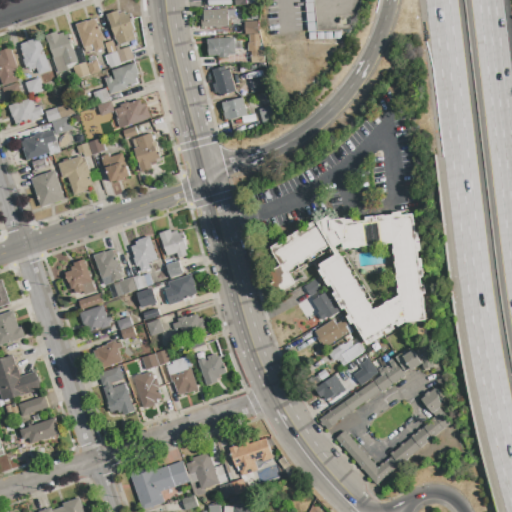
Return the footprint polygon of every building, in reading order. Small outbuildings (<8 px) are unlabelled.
[(202,27),(201,20),(204,20),(204,12),(227,10),(227,26),(202,27)] [(119,46),(117,40),(115,41),(106,15),(117,11),(118,13),(121,11),(122,14),(124,13),(126,16),(128,15),(133,30),(132,31),(135,40),(119,46)] [(95,52),(93,45),(84,48),(76,25),(87,21),(88,26),(96,23),(100,34),(102,33),(104,42),(102,42),(104,49),(95,52)] [(245,34),(244,23),(257,22),(257,34),(245,34)] [(67,66),(68,70),(57,74),(52,58),(53,57),(46,36),(56,33),(57,35),(64,33),(65,36),(68,35),(77,62),(67,66)] [(251,64),(250,53),(248,53),(247,36),(259,36),(260,51),(263,51),(264,64),(251,64)] [(30,70),(29,67),(26,68),(23,60),(24,60),(20,49),(22,48),(21,45),(28,43),(28,42),(39,38),(47,61),(46,61),(49,70),(38,74),(36,68),(30,70)] [(219,59),(219,55),(208,56),(207,41),(233,39),(234,55),(227,55),(227,58),(219,59)] [(110,68),(106,56),(109,55),(105,44),(112,42),(120,64),(110,68)] [(121,64),(115,48),(118,46),(120,51),(129,48),(133,60),(121,64)] [(3,86),(0,77),(0,55),(1,55),(0,53),(0,51),(10,48),(18,71),(17,72),(20,80),(3,86)] [(91,75),(87,64),(90,63),(88,59),(95,57),(96,57),(100,72),(91,75)] [(78,80),(74,67),(86,63),(90,75),(78,80)] [(126,88),(127,89),(110,95),(105,79),(111,77),(112,81),(115,80),(112,71),(135,63),(139,74),(138,74),(139,78),(136,79),(138,84),(126,88)] [(220,97),(219,93),(216,94),(213,85),(216,84),(213,70),(224,67),(225,71),(229,70),(235,92),(220,97)] [(254,92),(251,81),(262,78),(265,89),(254,92)] [(30,96),(26,83),(39,79),(43,91),(30,96)] [(6,102),(2,89),(17,84),(22,97),(6,102)] [(97,106),(93,93),(106,89),(110,101),(97,106)] [(229,121),(228,119),(225,120),(223,113),(224,113),(222,104),(242,98),(247,116),(229,121)] [(15,125),(13,117),(12,117),(8,107),(31,99),(34,108),(39,107),(42,116),(37,117),(38,120),(30,122),(30,121),(19,125),(19,124),(15,125)] [(127,126),(124,118),(118,120),(115,110),(121,108),(120,106),(128,103),(129,104),(139,101),(142,109),(146,108),(150,119),(127,126)] [(101,117),(97,107),(110,102),(114,112),(101,117)] [(49,123),(45,112),(71,104),(75,114),(49,123)] [(261,118),(259,110),(271,107),(273,115),(261,118)] [(55,135),(51,123),(68,117),(73,129),(55,135)] [(146,123),(148,129),(140,131),(138,126),(146,123)] [(126,139),(123,131),(135,128),(137,135),(126,139)] [(27,160),(23,150),(25,149),(22,142),(25,141),(24,140),(35,136),(35,135),(43,132),(44,134),(53,131),(60,152),(49,156),(48,153),(27,160)] [(154,142),(155,141),(158,149),(156,150),(160,161),(150,165),(151,168),(141,171),(134,149),(138,148),(135,139),(151,134),(154,142)] [(92,156),(88,143),(100,139),(105,151),(92,156)] [(85,158),(83,153),(79,155),(76,148),(87,144),(91,156),(85,158)] [(111,183),(106,169),(104,170),(100,158),(108,155),(109,158),(122,154),(129,177),(124,179),(125,180),(117,182),(117,181),(111,183)] [(74,196),(67,177),(63,178),(58,165),(81,157),(83,162),(85,161),(90,174),(88,175),(92,185),(87,187),(88,191),(74,196)] [(41,208),(31,179),(55,171),(65,200),(41,208)] [(368,345),(354,323),(352,324),(348,318),(350,316),(345,308),(343,310),(339,303),(342,302),(340,299),(338,301),(334,295),(336,293),(331,285),(329,287),(318,267),(336,256),(330,245),(327,247),(327,248),(324,250),(323,250),(316,254),(316,255),(313,257),(312,256),(304,261),(305,262),(301,264),(301,263),(293,268),(294,269),(290,271),(290,270),(288,271),(296,284),(279,294),(267,275),(281,267),(272,252),(273,251),(272,248),(278,244),(280,247),(288,242),(286,239),(293,236),(294,238),(296,237),(294,234),(301,230),(303,233),(311,228),(309,225),(316,221),(318,224),(329,217),(331,221),(346,220),(346,221),(353,220),(353,223),(366,222),(366,219),(374,218),(374,221),(377,220),(376,217),(384,217),(393,216),(393,214),(400,213),(401,216),(413,215),(415,234),(418,234),(419,241),(416,242),(416,244),(419,244),(420,251),(417,251),(418,260),(421,260),(422,268),(419,268),(419,270),(422,270),(423,277),(420,278),(421,287),(424,286),(425,294),(422,294),(425,321),(407,323),(407,319),(403,320),(405,323),(399,326),(397,324),(392,327),(394,329),(387,333),(386,331),(381,334),(382,336),(368,345)] [(178,259),(177,254),(167,257),(159,234),(170,231),(171,234),(177,232),(177,235),(182,233),(187,250),(185,251),(187,257),(178,259)] [(142,272),(140,267),(137,268),(134,259),(135,259),(132,248),(137,246),(136,243),(139,242),(139,241),(149,237),(157,260),(147,264),(150,270),(142,272)] [(112,282),(110,276),(101,279),(94,257),(112,251),(113,254),(115,254),(118,264),(119,264),(122,272),(120,273),(122,279),(112,282)] [(75,295),(73,290),(70,291),(65,274),(72,271),(71,268),(74,267),(73,264),(84,260),(96,295),(87,298),(85,292),(75,295)] [(170,279),(166,266),(179,262),(183,274),(170,279)] [(132,278),(136,291),(153,285),(149,274),(141,277),(140,276),(132,278)] [(170,306),(164,290),(170,289),(168,284),(191,276),(195,287),(191,288),(194,296),(183,300),(183,302),(170,306)] [(123,295),(119,283),(132,278),(136,291),(123,295)] [(310,296),(304,287),(315,280),(321,289),(310,296)] [(0,281),(1,281),(9,304),(0,307),(0,281)] [(303,289),(309,298),(298,306),(292,296),(303,289)] [(322,321),(317,314),(320,312),(313,301),(327,292),(340,311),(328,319),(328,318),(322,321)] [(81,310),(78,302),(100,294),(103,302),(81,310)] [(90,332),(88,327),(84,328),(80,314),(102,306),(109,327),(102,330),(101,328),(90,332)] [(145,321),(143,313),(158,309),(160,316),(145,321)] [(0,345),(0,315),(13,311),(18,329),(21,328),(24,338),(0,345)] [(184,341),(180,328),(175,330),(173,325),(178,323),(177,320),(186,317),(186,319),(197,315),(198,320),(202,318),(207,333),(184,341)] [(120,331),(117,323),(129,318),(132,327),(120,331)] [(150,337),(146,325),(159,320),(163,332),(150,337)] [(325,350),(322,345),(323,344),(315,332),(333,321),(335,325),(341,321),(348,331),(331,342),(333,345),(325,350)] [(123,340),(121,332),(132,328),(135,336),(123,340)] [(98,370),(92,351),(107,345),(107,344),(115,342),(116,345),(121,343),(122,348),(117,350),(122,362),(98,370)] [(343,366),(339,361),(337,362),(336,360),(333,362),(328,355),(342,345),(345,345),(350,342),(353,347),(357,344),(363,352),(343,366)] [(329,430),(320,420),(382,377),(379,373),(387,368),(389,371),(392,368),(390,365),(394,362),(395,362),(398,367),(401,366),(396,358),(401,354),(403,357),(418,348),(431,347),(434,368),(423,369),(423,363),(411,370),(410,368),(402,373),(404,376),(382,392),(381,391),(367,401),(367,402),(364,404),(364,403),(354,410),(354,411),(352,413),(351,412),(342,419),(343,420),(340,422),(339,421),(336,423),(336,424),(337,424),(329,430)] [(147,371),(143,358),(166,351),(170,363),(147,371)] [(207,387),(199,364),(208,361),(207,358),(215,355),(217,358),(220,357),(222,364),(223,364),(226,374),(219,376),(220,379),(217,380),(218,383),(207,387)] [(2,401),(0,394),(0,360),(12,356),(19,377),(35,372),(41,390),(22,396),(21,395),(2,401)] [(179,396),(178,393),(177,393),(174,383),(172,383),(166,367),(173,365),(172,363),(182,359),(183,364),(185,363),(187,368),(190,367),(197,390),(179,396)] [(362,369),(359,365),(369,359),(377,373),(370,377),(371,379),(361,386),(354,375),(362,369)] [(123,415),(122,413),(119,414),(118,411),(111,413),(102,388),(105,388),(104,386),(102,387),(98,375),(119,368),(123,380),(111,384),(112,389),(124,385),(133,412),(123,415)] [(143,409),(133,379),(151,372),(154,380),(156,379),(159,387),(157,388),(161,399),(157,400),(158,404),(143,409)] [(346,391),(333,400),(332,398),(326,401),(323,397),(320,398),(314,390),(335,375),(346,391)] [(376,485),(336,439),(345,432),(346,434),(347,433),(349,436),(357,446),(358,445),(360,447),(359,448),(367,457),(368,456),(370,459),(369,460),(378,469),(380,467),(380,466),(382,463),(383,464),(391,457),(390,455),(393,452),(393,453),(400,447),(400,446),(403,444),(404,444),(411,438),(412,438),(411,437),(414,435),(414,436),(417,433),(417,432),(420,430),(421,431),(427,425),(426,424),(429,422),(430,423),(432,421),(435,418),(422,401),(436,388),(440,408),(452,423),(376,485)] [(22,417),(18,406),(44,397),(48,408),(22,417)] [(31,445),(29,438),(23,440),(20,431),(55,419),(60,434),(31,445)] [(242,476),(238,467),(235,468),(229,449),(247,443),(248,445),(266,439),(272,459),(263,462),(262,459),(254,462),(258,471),(242,476)] [(201,490),(196,473),(189,475),(186,465),(193,463),(192,459),(209,454),(219,484),(201,490)] [(143,511),(130,473),(152,466),(154,472),(182,463),(189,483),(160,492),(164,504),(143,511)] [(221,494),(219,488),(243,480),(247,493),(235,497),(233,491),(221,494)] [(185,510),(182,500),(194,496),(197,506),(185,510)] [(42,511),(51,509),(51,511),(64,507),(63,505),(79,499),(83,511),(42,511)] [(252,511),(223,511),(224,507),(234,507),(234,506),(241,507),(244,503),(250,503),(253,507),(252,511)]
